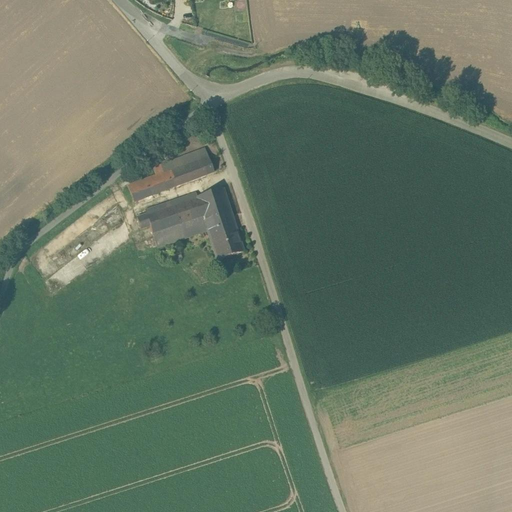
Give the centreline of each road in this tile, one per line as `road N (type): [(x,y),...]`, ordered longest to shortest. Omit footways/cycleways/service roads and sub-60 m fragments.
road 1 (residential): [(343,511),(207,104)]
road 2 (residential): [(207,104),(264,77),(312,71),(511,143)]
road 3 (unclassified): [(207,104),(30,239),(0,298)]
road 4 (residential): [(117,0),(207,104)]
